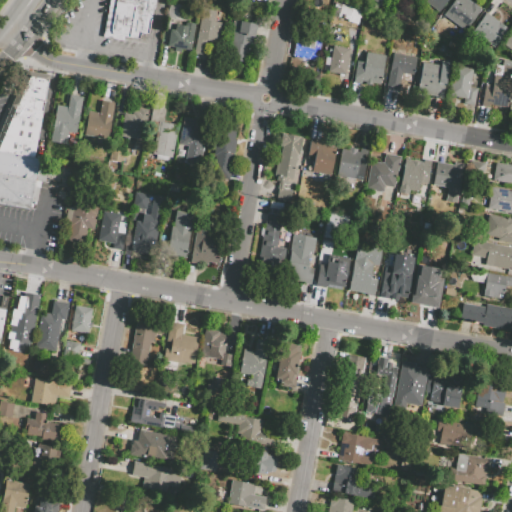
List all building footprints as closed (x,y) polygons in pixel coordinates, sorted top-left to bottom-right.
[(109,0),(103,38),(126,42),(127,37),(142,39),(143,34),(149,35),(154,0),(109,0)] [(424,0),(440,11),(447,0),(424,0)] [(455,0),(468,0),(483,11),(467,33),(444,17),(455,0)] [(170,2),(185,5),(182,21),(167,18),(170,2)] [(335,4),(347,6),(344,20),(332,18),(335,4)] [(201,8),(215,10),(213,21),(223,22),(219,43),(206,41),(204,55),(193,53),(201,8)] [(486,13),(508,29),(495,49),(484,41),(480,47),(467,39),(486,13)] [(232,20),(256,24),(252,46),(248,46),(245,63),(225,59),(232,20)] [(194,24),(190,50),(181,49),(180,53),(173,52),(174,47),(167,46),(170,29),(174,30),(175,24),(184,26),(185,22),(194,24)] [(511,31),(511,50),(503,44),(511,31)] [(291,57),(317,61),(321,40),(295,35),(291,57)] [(332,45),(349,48),(343,75),(327,72),(332,45)] [(385,88),(398,91),(400,79),(410,80),(414,54),(392,50),(385,88)] [(365,51),(384,55),(378,84),(361,81),(360,84),(352,82),(357,60),(363,61),(365,51)] [(495,64),(500,65),(501,59),(509,60),(508,66),(511,66),(511,77),(506,108),(487,104),(486,107),(481,106),(485,84),(492,85),(495,64)] [(422,62),(440,65),(441,61),(449,62),(442,98),(417,94),(422,62)] [(454,65),(472,68),(469,86),(477,88),(474,106),(462,103),(463,98),(449,96),(454,65)] [(0,152),(34,158),(49,78),(27,75),(0,135),(0,152)] [(69,95),(82,97),(75,133),(67,132),(65,144),(49,142),(56,105),(66,107),(69,95)] [(100,101),(113,103),(108,132),(105,132),(104,140),(83,136),(87,111),(98,113),(100,101)] [(123,113),(131,114),(132,110),(137,111),(138,107),(148,109),(143,140),(119,136),(123,113)] [(151,109),(165,112),(163,122),(172,124),(171,126),(176,127),(171,157),(149,153),(155,123),(149,122),(151,109)] [(182,117),(194,119),(194,117),(206,119),(199,162),(184,160),(187,145),(178,144),(182,117)] [(236,125),(234,139),(236,140),(229,179),(209,175),(218,122),(236,125)] [(290,202),(292,185),(283,183),(283,181),(285,181),(286,177),(292,178),(296,154),(299,155),(301,137),(281,133),(279,146),(282,146),(279,163),(276,163),(273,176),(276,176),(275,180),(279,181),(276,199),(290,202)] [(309,139),(335,143),(330,175),(311,172),(313,157),(306,156),(309,139)] [(336,175),(355,178),(358,163),(365,165),(367,149),(360,148),(359,152),(356,151),(356,148),(348,147),(347,150),(340,148),(336,175)] [(34,158),(0,152),(0,204),(29,210),(30,209),(34,209),(38,187),(34,187),(37,158),(34,158)] [(385,154),(400,157),(397,173),(395,172),(392,187),(383,186),(382,192),(365,189),(370,160),(383,163),(385,154)] [(405,159),(423,162),(423,159),(431,160),(428,177),(420,176),(418,191),(400,188),(405,159)] [(436,161),(462,166),(458,188),(431,183),(436,161)] [(470,161),(485,164),(482,180),(467,177),(470,161)] [(495,163),(511,166),(511,183),(492,180),(495,163)] [(61,177),(70,178),(68,188),(59,186),(61,177)] [(167,190),(169,182),(179,184),(177,192),(167,190)] [(491,187),(511,191),(511,214),(503,213),(503,211),(487,208),(491,187)] [(75,189),(100,194),(93,231),(86,230),(83,245),(65,242),(69,223),(64,222),(67,206),(72,207),(75,189)] [(134,192),(148,194),(145,210),(132,207),(134,192)] [(463,196),(472,197),(470,208),(461,207),(463,196)] [(271,200),(284,203),(282,211),(269,209),(271,200)] [(102,211),(120,214),(116,232),(114,243),(112,243),(96,240),(102,211)] [(175,211),(193,214),(185,259),(165,255),(170,226),(172,226),(175,211)] [(261,241),(266,213),(281,216),(276,243),(261,241)] [(327,214),(343,217),(338,241),(323,239),(327,214)] [(511,218),(488,215),(484,235),(497,238),(497,241),(511,243),(511,218)] [(135,221),(130,252),(154,256),(159,225),(150,223),(151,222),(141,220),(141,222),(135,221)] [(189,262),(214,268),(221,238),(211,236),(212,230),(202,228),(203,226),(196,225),(189,262)] [(121,250),(124,233),(116,232),(114,243),(112,243),(111,248),(121,250)] [(473,240),(511,246),(511,270),(489,266),(490,260),(484,259),(484,257),(470,255),(473,240)] [(261,241),(276,243),(276,247),(285,249),(282,270),(257,266),(261,241)] [(356,243),(381,247),(378,266),(372,265),(370,276),(377,278),(374,295),(348,290),(356,243)] [(290,247),(309,250),(306,267),(314,268),(311,284),(297,281),(297,284),(294,283),(294,280),(285,278),(290,247)] [(329,255),(349,259),(344,288),(325,285),(325,288),(314,286),(317,265),(325,266),(326,261),(327,261),(329,255)] [(392,266),(412,269),(407,298),(387,294),(386,298),(379,297),(382,280),(390,281),(392,266)] [(417,270),(435,274),(432,290),(440,291),(437,307),(419,304),(420,300),(411,298),(417,270)] [(485,273),(511,276),(511,286),(504,285),(502,298),(482,294),(485,273)] [(444,295),(445,287),(454,289),(453,296),(444,295)] [(24,296),(37,299),(31,335),(7,331),(11,307),(22,309),(24,296)] [(462,299),(511,308),(511,318),(509,332),(480,326),(481,322),(459,318),(462,299)] [(52,300),(68,303),(65,320),(60,320),(55,353),(34,349),(40,312),(50,313),(52,300)] [(74,301),(92,304),(86,333),(69,330),(74,301)] [(136,319),(164,324),(162,335),(154,334),(153,343),(150,342),(146,367),(128,364),(136,319)] [(169,322),(183,324),(181,335),(198,337),(194,364),(184,362),(183,365),(162,361),(165,348),(169,349),(170,342),(165,342),(169,322)] [(205,328),(219,331),(219,332),(235,335),(233,345),(226,344),(224,353),(231,354),(229,366),(219,364),(220,360),(199,357),(205,328)] [(242,349),(253,351),(255,338),(268,340),(259,390),(247,387),(250,376),(238,373),(242,349)] [(64,341),(61,360),(69,362),(70,355),(77,357),(79,343),(64,341)] [(281,342),(297,345),(296,351),(299,351),(296,366),(298,367),(294,387),(278,385),(279,380),(276,380),(276,377),(274,377),(281,342)] [(353,418),(335,415),(345,355),(364,358),(353,418)] [(363,411),(371,363),(378,364),(380,356),(390,358),(389,362),(392,363),(391,366),(396,367),(388,415),(363,411)] [(79,364),(81,357),(90,359),(89,366),(79,364)] [(401,360),(415,363),(414,366),(426,368),(425,377),(430,378),(427,393),(422,392),(420,406),(404,403),(402,414),(392,412),(401,360)] [(428,400),(433,371),(463,376),(457,408),(440,405),(441,403),(428,400)] [(472,411),(479,373),(506,378),(501,402),(503,403),(500,416),(472,411)] [(70,384),(68,398),(56,396),(54,406),(29,402),(33,378),(70,384)] [(129,421),(131,406),(136,407),(138,398),(164,403),(163,408),(160,408),(160,406),(157,406),(156,411),(146,409),(144,416),(157,418),(158,412),(164,413),(164,414),(175,416),(175,418),(182,420),(181,424),(184,425),(183,431),(129,421)] [(0,402),(13,404),(11,417),(0,415),(0,402)] [(34,412),(46,414),(45,422),(61,424),(58,443),(40,440),(40,437),(23,434),(25,419),(33,420),(34,412)] [(268,446),(270,433),(262,432),(264,420),(215,412),(213,421),(237,425),(235,434),(238,434),(237,440),(268,446)] [(480,427),(476,448),(437,441),(439,432),(435,431),(437,419),(480,427)] [(175,437),(171,461),(147,456),(149,446),(136,443),(138,430),(175,437)] [(342,433),(373,439),(371,451),(362,449),(361,455),(371,457),(370,466),(337,460),(342,433)] [(33,457),(38,457),(40,444),(59,447),(55,471),(32,467),(33,457)] [(266,452),(262,474),(234,469),(238,447),(266,452)] [(213,471),(215,452),(200,450),(198,469),(213,471)] [(488,459),(483,485),(449,479),(451,470),(454,471),(457,454),(488,459)] [(225,459),(222,473),(208,470),(211,457),(225,459)] [(133,462),(170,468),(169,473),(180,475),(178,487),(166,485),(165,492),(140,487),(142,478),(131,476),(133,462)] [(331,492),(372,499),(374,488),(356,485),(359,469),(336,465),(331,492)] [(0,511),(0,506),(5,479),(29,484),(25,509),(14,507),(13,511),(0,511)] [(263,510),(265,496),(253,494),(255,484),(231,479),(227,504),(263,510)] [(438,511),(443,485),(482,492),(478,511),(438,511)] [(55,511),(31,511),(33,505),(37,506),(39,496),(58,499),(55,511)] [(327,511),(350,511),(353,501),(330,497),(327,511)]
